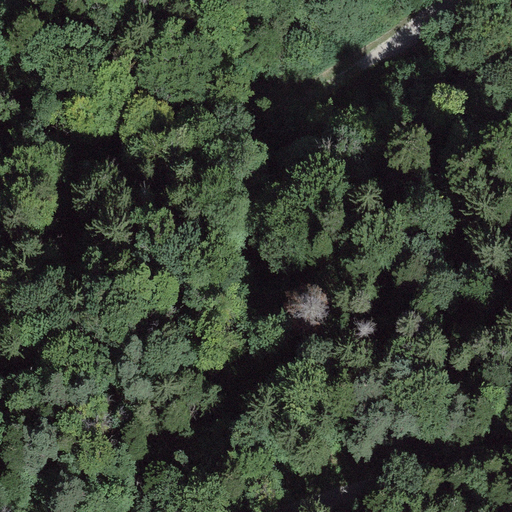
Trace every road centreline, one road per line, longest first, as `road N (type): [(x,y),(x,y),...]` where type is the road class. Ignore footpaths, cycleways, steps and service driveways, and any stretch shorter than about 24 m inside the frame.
road 1 (track): [(0,109),(98,117),(193,93),(288,89),(338,68),(442,0)]
road 2 (track): [(511,457),(463,459),(272,511)]
